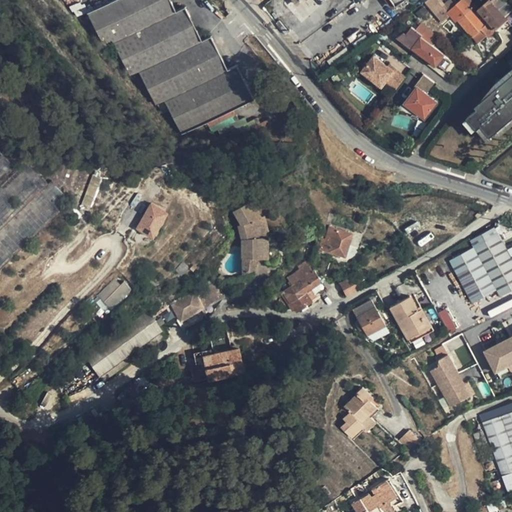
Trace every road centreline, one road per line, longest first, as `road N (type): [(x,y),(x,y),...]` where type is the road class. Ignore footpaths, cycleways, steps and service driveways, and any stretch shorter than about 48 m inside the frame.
road 1 (unclassified): [(510,201),(334,307),(312,315),(228,314),(110,397),(33,425),(0,412)]
road 2 (unclassified): [(510,201),(368,147),(237,0)]
road 3 (unclassified): [(0,379),(119,251),(112,239),(64,269),(62,256),(80,238)]
road 4 (unknown): [(511,399),(453,426),(449,444),(462,491),(454,503),(442,499),(422,464),(409,465),(419,511)]
